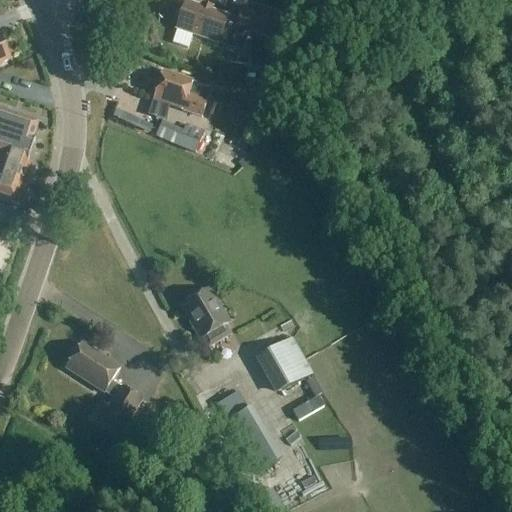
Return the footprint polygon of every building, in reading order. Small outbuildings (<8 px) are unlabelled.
[(235,27),(276,42),(285,17),(244,2),(235,27)] [(183,13),(181,12),(179,13),(177,18),(178,20),(180,21),(177,31),(218,45),(228,17),(211,12),(212,9),(202,5),(201,8),(186,3),(183,13)] [(0,64),(10,59),(0,37),(0,64)] [(242,87),(258,92),(264,73),(247,68),(242,87)] [(212,89),(162,73),(153,100),(183,110),(182,112),(202,118),(212,89)] [(245,118),(230,109),(224,119),(239,128),(245,118)] [(29,162),(29,161),(33,162),(38,160),(41,150),(38,145),(35,144),(36,140),(34,139),(39,123),(0,111),(0,154),(3,155),(0,164),(0,196),(16,201),(28,162),(29,162)] [(177,147),(195,155),(204,133),(186,126),(177,147)] [(214,151),(209,161),(230,171),(235,161),(214,151)] [(201,341),(206,350),(228,337),(223,328),(229,325),(209,290),(178,308),(198,342),(201,341)] [(292,342),(256,362),(276,396),(311,376),(292,342)] [(122,389),(111,383),(120,369),(82,345),(66,370),(104,394),(105,393),(115,400),(101,422),(121,435),(143,401),(122,388),(122,389)] [(316,394),(288,410),(295,421),(322,405),(316,394)] [(282,461),(251,409),(227,423),(256,476),(282,461)] [(257,483),(250,487),(262,511),(269,508),(257,483)]
